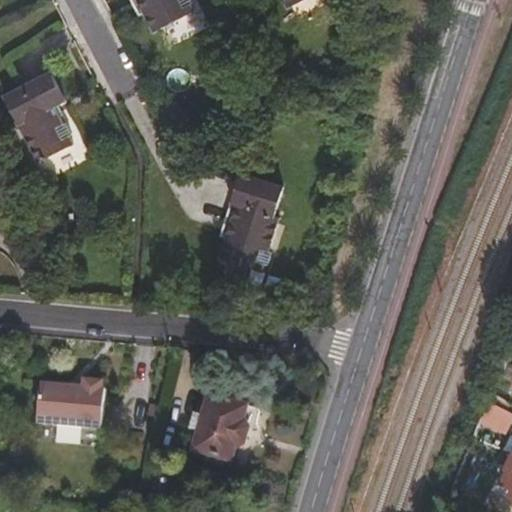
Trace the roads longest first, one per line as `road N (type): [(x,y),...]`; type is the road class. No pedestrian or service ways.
road 1 (secondary): [(362,346),(474,0)]
road 2 (residential): [(0,312),(362,346)]
road 3 (secondary): [(310,511),(362,346)]
